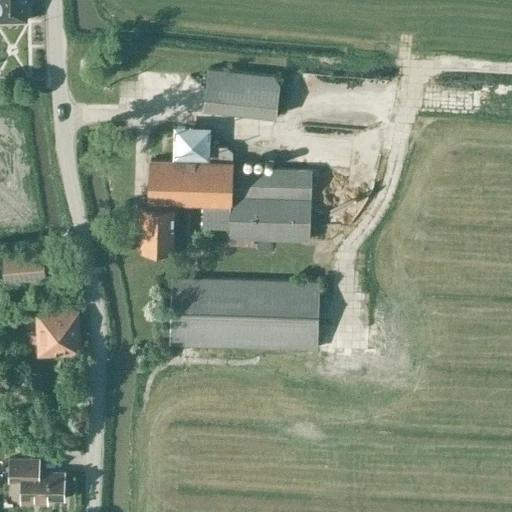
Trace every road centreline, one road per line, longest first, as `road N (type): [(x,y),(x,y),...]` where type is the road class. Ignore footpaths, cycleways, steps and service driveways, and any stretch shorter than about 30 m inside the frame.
road 1 (unclassified): [(98,511),(98,340),(58,82),(58,0)]
road 2 (track): [(63,113),(170,113),(396,146),(424,71),(511,79)]
